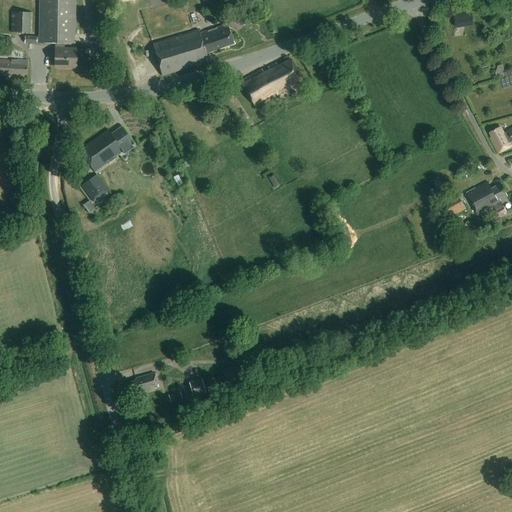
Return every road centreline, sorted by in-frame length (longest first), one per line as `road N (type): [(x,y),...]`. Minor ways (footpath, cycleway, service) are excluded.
road 1 (unclassified): [(138,511),(53,193),(63,99)]
road 2 (tertiary): [(63,99),(159,89),(412,2)]
road 3 (residential): [(511,174),(471,119),(412,2)]
